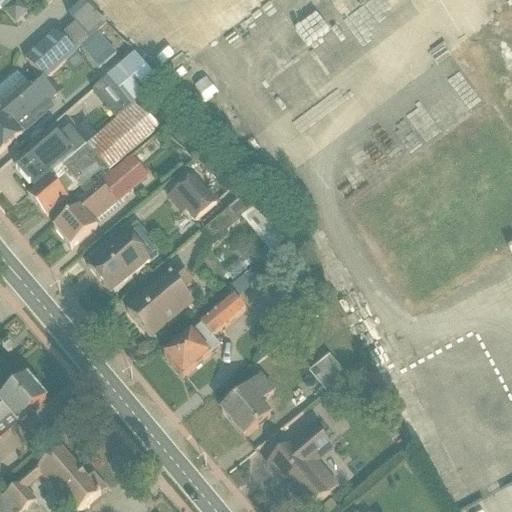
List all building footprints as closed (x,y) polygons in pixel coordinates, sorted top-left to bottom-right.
[(87,18),(34,64),(51,83),(103,36),(87,18)] [(249,77),(264,70),(256,53),(241,61),(249,77)] [(0,100),(0,134),(39,103),(23,82),(0,100)] [(22,136),(49,115),(39,103),(0,134),(0,168),(29,145),(22,136)] [(141,115),(99,148),(116,170),(158,137),(141,115)] [(85,158),(70,140),(17,184),(33,203),(85,158)] [(377,150),(360,156),(364,168),(381,162),(377,150)] [(47,228),(106,177),(87,157),(85,158),(33,203),(29,207),(47,228)] [(156,207),(171,224),(176,220),(185,231),(207,213),(182,184),(156,207)] [(74,259),(113,225),(97,208),(59,241),(74,259)] [(239,215),(228,224),(260,261),(271,252),(239,215)] [(114,305),(154,272),(131,244),(91,276),(114,305)] [(156,351),(199,317),(172,284),(130,317),(156,351)] [(207,346),(238,316),(225,302),(194,331),(207,346)] [(189,391),(217,368),(198,344),(170,367),(189,391)] [(359,374),(347,384),(367,408),(379,398),(359,374)] [(0,445),(7,453),(55,412),(32,385),(0,411),(0,445)] [(276,405),(263,389),(222,424),(245,451),(272,428),(262,417),(276,405)] [(322,436),(276,472),(307,511),(321,511),(338,499),(318,473),(338,457),(322,436)] [(43,511),(92,511),(104,502),(65,459),(27,493),(43,511)] [(0,511),(22,511),(25,511),(9,490),(0,497),(0,511)]
